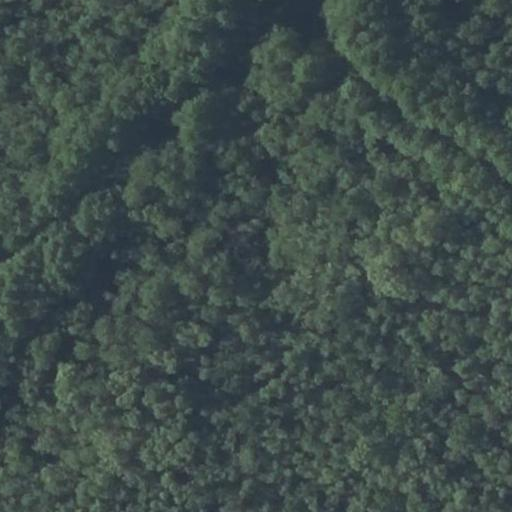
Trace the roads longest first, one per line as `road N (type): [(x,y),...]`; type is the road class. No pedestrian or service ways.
road 1 (track): [(0,279),(326,0)]
road 2 (track): [(298,26),(511,180)]
